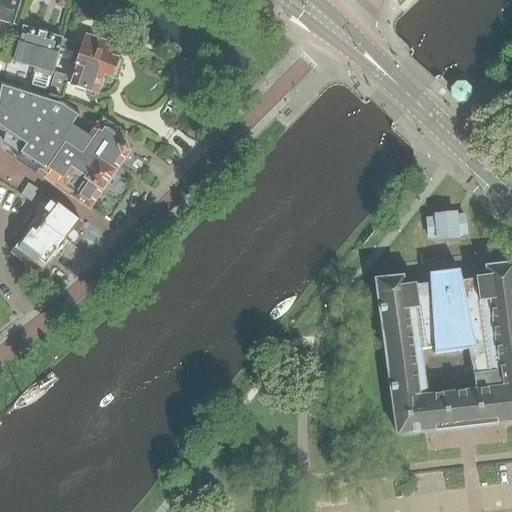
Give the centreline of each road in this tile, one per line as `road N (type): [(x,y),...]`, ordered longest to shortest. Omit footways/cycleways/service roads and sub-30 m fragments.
road 1 (residential): [(43,320),(321,45)]
road 2 (secondary): [(511,192),(413,101)]
